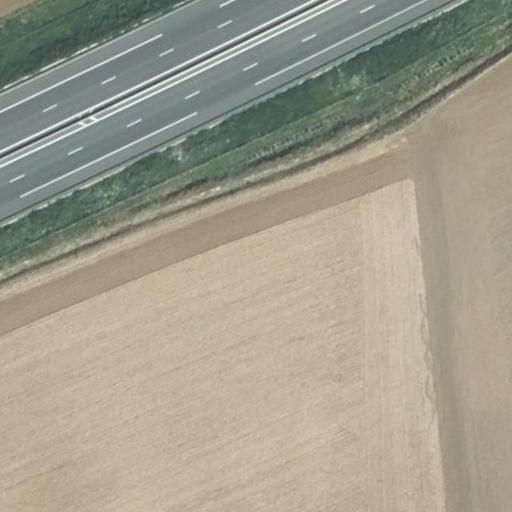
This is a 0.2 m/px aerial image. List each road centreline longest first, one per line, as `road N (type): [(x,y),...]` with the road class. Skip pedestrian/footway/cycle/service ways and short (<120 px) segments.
road 1 (motorway): [(0,184),(379,0)]
road 2 (motorway): [(270,0),(0,128)]
